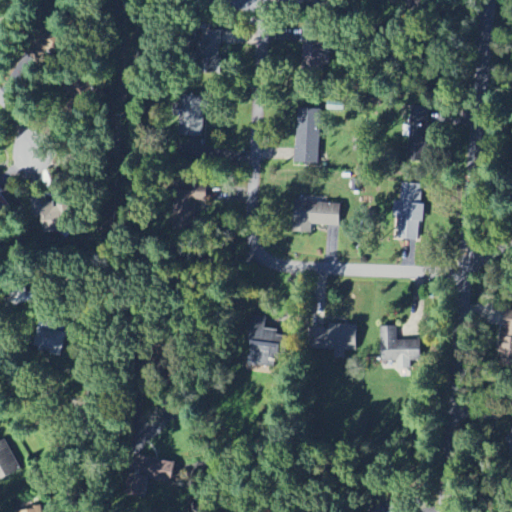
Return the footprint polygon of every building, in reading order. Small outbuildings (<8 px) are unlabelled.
[(304,43),(303,69),(330,70),(331,50),(326,50),(327,31),(308,30),(308,43),(304,43)] [(221,31),(199,31),(198,76),(220,76),(221,31)] [(179,136),(204,137),(204,112),(210,112),(210,96),(180,96),(179,136)] [(409,164),(426,165),(429,107),(411,106),(409,164)] [(319,164),(321,110),(297,109),(296,164),(319,164)] [(398,240),(419,241),(419,223),(424,224),(425,205),(422,205),(423,185),(402,184),(401,202),(394,201),(394,219),(399,219),(398,240)] [(174,208),(173,231),(196,232),(197,199),(207,200),(207,187),(187,186),(186,208),(174,208)] [(70,205),(54,206),(54,199),(33,200),(35,234),(72,232),(70,205)] [(313,225),(341,226),(341,204),(295,202),(294,232),(312,233),(313,225)] [(63,356),(66,333),(56,331),(57,323),(39,321),(35,352),(63,356)] [(357,351),(358,326),(319,325),(319,349),(334,349),(334,359),(345,359),(345,351),(357,351)] [(287,337),(260,327),(247,362),(275,372),(287,337)] [(422,362),(422,341),(399,341),(399,327),(382,328),(382,366),(400,366),(400,371),(412,371),(412,362),(422,362)] [(0,443),(0,482),(22,470),(5,440),(0,443)] [(174,479),(175,461),(130,459),(128,497),(148,499),(149,478),(174,479)]
